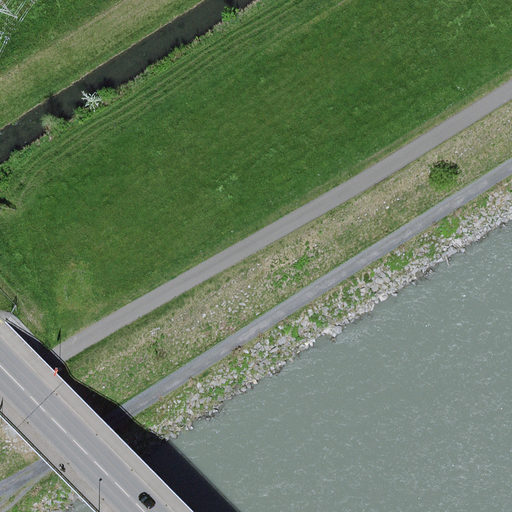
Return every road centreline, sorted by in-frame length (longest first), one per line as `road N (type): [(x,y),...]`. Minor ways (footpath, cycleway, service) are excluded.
road 1 (track): [(511,89),(0,395)]
road 2 (track): [(30,478),(511,166)]
road 3 (secondary): [(144,511),(0,366)]
